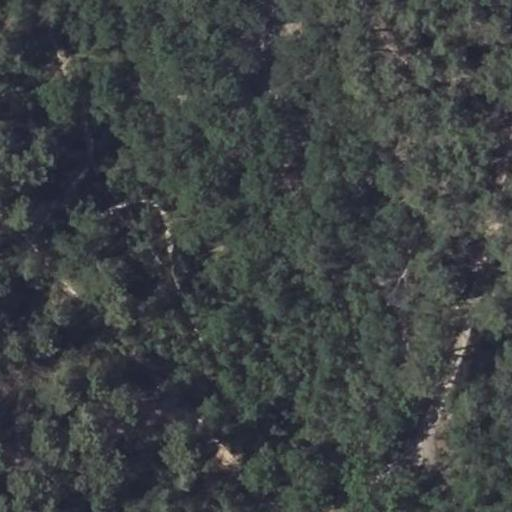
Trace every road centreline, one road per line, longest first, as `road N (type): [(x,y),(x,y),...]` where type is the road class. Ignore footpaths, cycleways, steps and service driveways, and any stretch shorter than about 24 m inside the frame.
road 1 (track): [(399,465),(317,453),(228,410),(186,314),(155,203),(140,201),(97,220),(73,221),(63,212),(86,161),(38,0)]
road 2 (track): [(432,405),(378,276),(295,115),(264,85),(260,48),(271,0)]
road 3 (track): [(511,163),(414,454),(334,511)]
road 4 (track): [(171,403),(0,206)]
road 5 (track): [(0,459),(171,403)]
road 6 (track): [(279,511),(171,403)]
